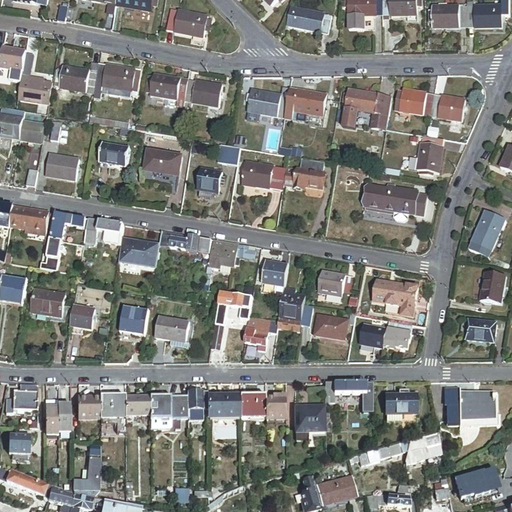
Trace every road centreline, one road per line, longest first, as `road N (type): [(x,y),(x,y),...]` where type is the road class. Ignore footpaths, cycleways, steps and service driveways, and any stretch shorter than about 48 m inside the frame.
road 1 (residential): [(0,191),(445,266)]
road 2 (residential): [(427,376),(0,377)]
road 3 (residential): [(276,65),(227,65),(0,26)]
road 4 (residential): [(511,71),(276,65)]
road 5 (residential): [(445,266),(455,210),(511,71)]
